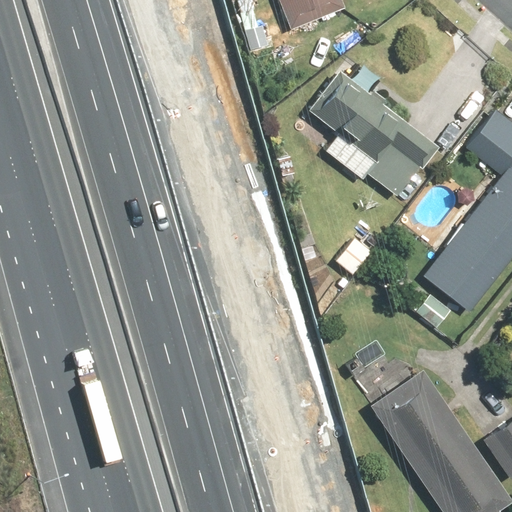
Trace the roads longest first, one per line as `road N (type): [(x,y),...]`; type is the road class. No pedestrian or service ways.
road 1 (motorway): [(76,13),(194,278),(285,511)]
road 2 (motorway): [(76,13),(221,511)]
road 3 (motorway): [(137,511),(0,38)]
